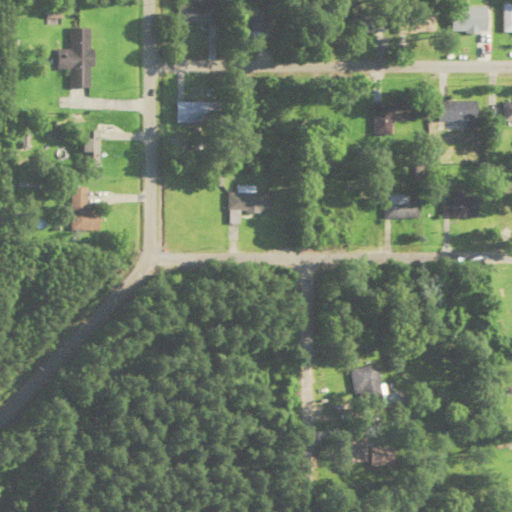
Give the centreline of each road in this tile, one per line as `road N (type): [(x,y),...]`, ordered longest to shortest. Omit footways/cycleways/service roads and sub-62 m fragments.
road 1 (residential): [(0,416),(152,252),(146,0)]
road 2 (residential): [(511,59),(146,60)]
road 3 (residential): [(152,252),(511,253)]
road 4 (residential): [(308,511),(310,255)]
